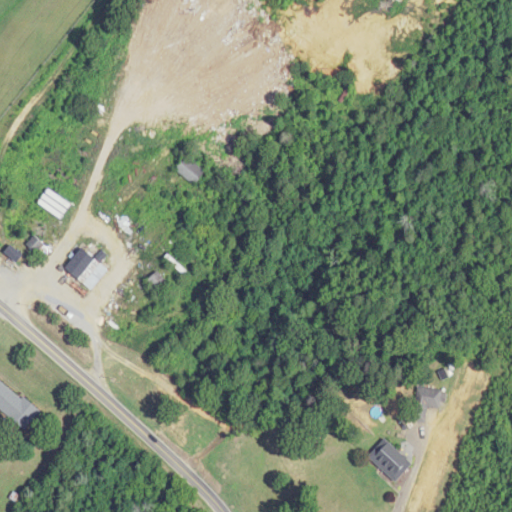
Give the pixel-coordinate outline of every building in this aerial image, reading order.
[(197,186),(207,172),(187,156),(176,170),(197,186)] [(7,253),(18,261),(23,255),(11,247),(7,253)] [(67,265),(83,282),(102,265),(86,248),(67,265)] [(148,282),(159,293),(169,282),(158,271),(148,282)] [(152,321),(162,331),(174,319),(163,309),(152,321)] [(0,409),(26,431),(41,413),(0,379),(0,409)] [(441,410),(444,391),(420,387),(414,421),(429,423),(431,408),(441,410)] [(396,483),(413,466),(387,440),(370,457),(396,483)]
